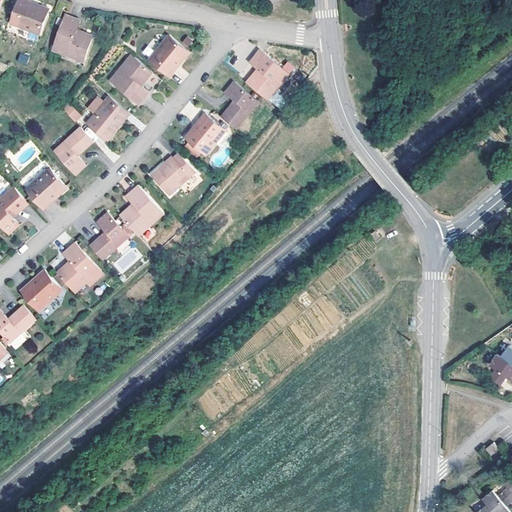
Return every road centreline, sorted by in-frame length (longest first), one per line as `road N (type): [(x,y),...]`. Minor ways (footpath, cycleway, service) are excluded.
road 1 (track): [(331,61),(170,249),(0,405)]
road 2 (residential): [(0,278),(124,166),(231,26)]
road 3 (tertiary): [(433,244),(351,128),(329,40)]
road 4 (tertiary): [(429,472),(433,244)]
road 5 (residential): [(231,26),(95,0)]
